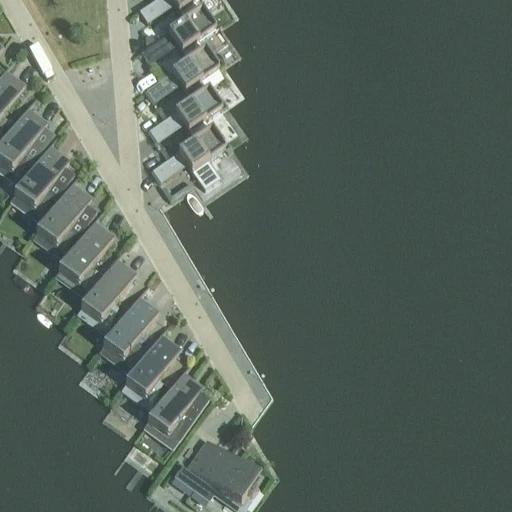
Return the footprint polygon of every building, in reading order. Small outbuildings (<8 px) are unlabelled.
[(178,18),(185,27),(201,16),(200,16),(194,7),(203,0),(162,0),(138,17),(147,29),(173,11),(178,18)] [(181,58),(188,67),(204,56),(197,46),(215,35),(201,15),(200,16),(201,16),(185,27),(156,47),(146,54),(142,57),(150,69),(176,51),(181,58)] [(150,39),(144,43),(146,54),(156,47),(150,39)] [(179,91),(184,98),(185,98),(191,107),(207,96),(201,86),(218,75),(204,55),(204,56),(188,67),(169,80),(164,84),(145,97),(153,109),(179,91)] [(0,138),(6,124),(2,121),(24,90),(6,77),(15,63),(14,62),(0,82),(0,138)] [(162,71),(157,75),(164,84),(169,80),(162,71)] [(182,131),(187,138),(188,137),(194,147),(195,147),(211,136),(210,136),(204,126),(221,115),(208,95),(207,96),(191,107),(148,136),(157,149),(182,131)] [(36,100),(0,151),(0,171),(18,185),(29,162),(24,159),(47,128),(28,115),(38,101),(36,100)] [(194,147),(151,176),(160,188),(186,171),(191,178),(191,177),(204,195),(220,184),(207,166),(224,154),(211,135),(210,136),(211,136),(195,147),(194,147)] [(59,138),(13,203),(40,222),(49,204),(54,207),(76,175),(73,178),(64,172),(69,166),(50,152),(60,139),(59,138)] [(81,176),(35,241),(63,260),(71,243),(76,245),(99,213),(98,213),(96,216),(87,210),(91,203),(72,190),(82,176),(81,176)] [(103,214),(57,278),(85,298),(95,275),(91,272),(113,241),(95,228),(104,214),(103,214)] [(86,307),(80,316),(107,336),(118,313),(113,310),(136,279),(117,265),(127,252),(126,251),(104,282),(86,307)] [(85,298),(82,304),(86,307),(104,282),(95,275),(85,298)] [(148,289),(102,354),(129,373),(140,351),(136,348),(158,317),(139,303),(149,290),(148,289)] [(132,380),(124,392),(152,411),(162,389),(158,386),(180,354),(161,341),(171,328),(170,327),(149,357),(132,380)] [(129,373),(128,377),(132,380),(149,357),(140,351),(129,373)] [(192,365),(146,429),(174,449),(176,444),(179,446),(210,402),(200,395),(202,392),(184,379),(193,365),(192,365)] [(182,471),(173,483),(209,509),(214,502),(227,511),(240,511),(254,493),(260,484),(206,446),(187,473),(176,466),(176,467),(182,471)]
